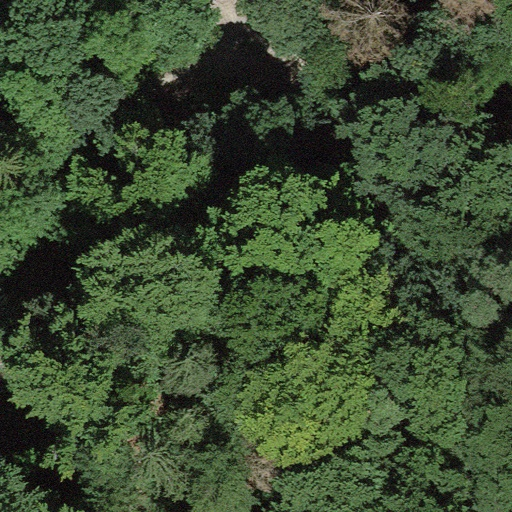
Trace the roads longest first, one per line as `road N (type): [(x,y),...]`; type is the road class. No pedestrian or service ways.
road 1 (track): [(212,0),(347,113),(409,305),(502,511)]
road 2 (track): [(232,21),(63,170),(27,245),(0,343)]
